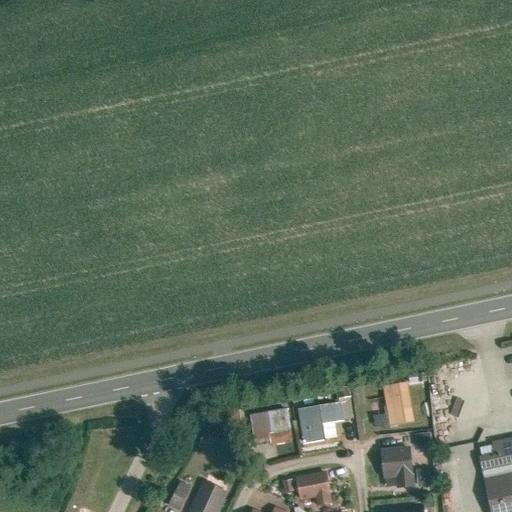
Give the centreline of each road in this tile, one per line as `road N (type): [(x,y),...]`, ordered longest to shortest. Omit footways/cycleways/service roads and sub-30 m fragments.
road 1 (tertiary): [(511,312),(0,416)]
road 2 (track): [(180,354),(112,511)]
